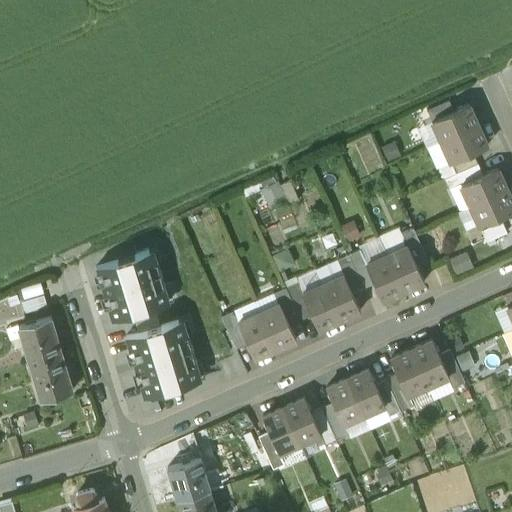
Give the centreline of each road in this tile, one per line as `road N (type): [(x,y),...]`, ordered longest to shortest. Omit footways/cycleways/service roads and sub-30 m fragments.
road 1 (track): [(0,284),(511,57)]
road 2 (residential): [(118,442),(511,277)]
road 3 (residential): [(65,256),(118,442)]
road 4 (residential): [(0,480),(118,442)]
